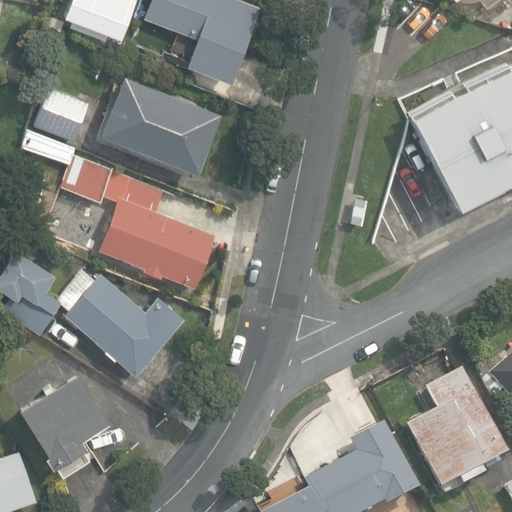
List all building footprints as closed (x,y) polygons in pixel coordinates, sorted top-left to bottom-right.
[(64,0),(60,11),(116,31),(126,0),(64,0)] [(185,63),(229,80),(258,5),(244,0),(148,0),(142,16),(195,37),(185,63)] [(406,112),(453,202),(511,171),(511,79),(503,63),(406,112)] [(99,133),(195,170),(218,111),(122,73),(99,133)] [(87,102),(46,85),(30,122),(72,139),(87,102)] [(21,145),(23,136),(9,134),(8,143),(21,145)] [(61,185),(97,198),(109,167),(72,153),(61,185)] [(160,271),(193,284),(213,232),(155,209),(163,189),(129,176),(122,196),(117,195),(97,247),(144,265),(143,268),(158,275),(160,271)] [(358,220),(363,193),(351,191),(346,218),(358,220)] [(37,331),(57,300),(42,291),(53,275),(14,250),(0,272),(0,289),(11,296),(3,309),(37,331)] [(115,356),(135,372),(183,316),(158,295),(144,310),(98,271),(64,312),(105,347),(103,349),(113,358),(115,356)] [(511,351),(487,373),(489,375),(483,379),(493,396),(501,390),(511,402),(511,351)] [(75,369),(15,407),(43,450),(39,453),(46,465),(52,461),(59,472),(84,456),(78,446),(81,444),(76,436),(106,417),(75,369)] [(405,424),(439,488),(457,479),(460,485),(481,474),(478,469),(506,454),(461,369),(425,387),(436,408),(405,424)] [(363,511),(382,503),(383,505),(417,488),(383,421),(348,439),(354,451),(301,478),(304,485),(256,509),(257,511),(363,511)] [(0,454),(0,510),(34,499),(17,449),(0,454)] [(511,481),(503,486),(511,501),(511,481)]
